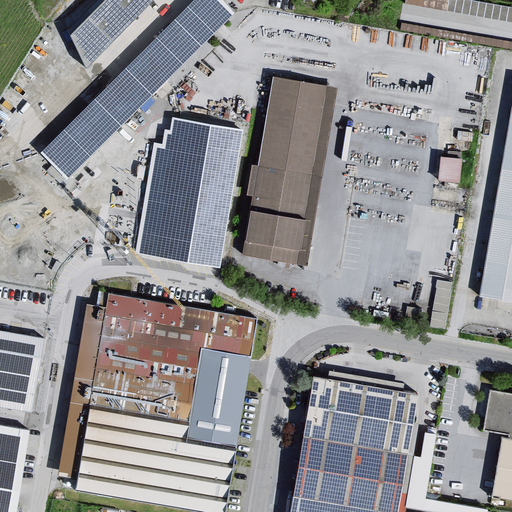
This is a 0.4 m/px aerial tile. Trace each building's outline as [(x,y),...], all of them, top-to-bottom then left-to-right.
[(224,0),(191,0),(39,150),(66,177),(235,10),(224,0)] [(150,0),(100,0),(70,32),(86,66),(150,0)] [(332,90),(272,79),(257,167),(250,166),(245,195),(250,196),(247,210),(243,209),(237,241),(241,242),(239,256),(301,266),(332,90)] [(511,90),(476,296),(511,303),(511,90)] [(243,127),(171,115),(169,128),(164,127),(161,142),(153,141),(135,252),(220,266),(243,127)] [(440,153),(439,178),(461,179),(462,154),(440,153)] [(410,295),(424,298),(428,276),(414,273),(410,295)] [(445,326),(453,280),(439,277),(430,324),(445,326)] [(255,319),(104,295),(103,309),(86,306),(56,477),(69,479),(68,490),(197,511),(225,511),(236,448),(184,439),(199,348),(247,358),(255,319)] [(0,407),(33,414),(46,341),(0,332),(0,407)] [(396,511),(417,391),(312,373),(288,511),(396,511)] [(511,395),(487,392),(481,431),(508,436),(508,439),(499,438),(488,497),(511,501),(511,395)] [(15,511),(31,429),(0,423),(0,511),(15,511)]
